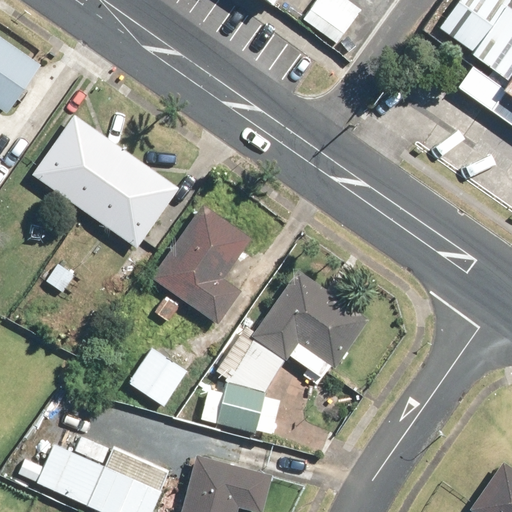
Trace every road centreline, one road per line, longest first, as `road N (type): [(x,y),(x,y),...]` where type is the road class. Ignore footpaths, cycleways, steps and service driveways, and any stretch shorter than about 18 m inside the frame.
road 1 (secondary): [(94,0),(509,291)]
road 2 (residential): [(360,511),(378,474),(509,291)]
road 3 (unknown): [(511,166),(451,117),(412,107),(389,123),(351,180)]
road 4 (unknown): [(417,0),(308,150)]
